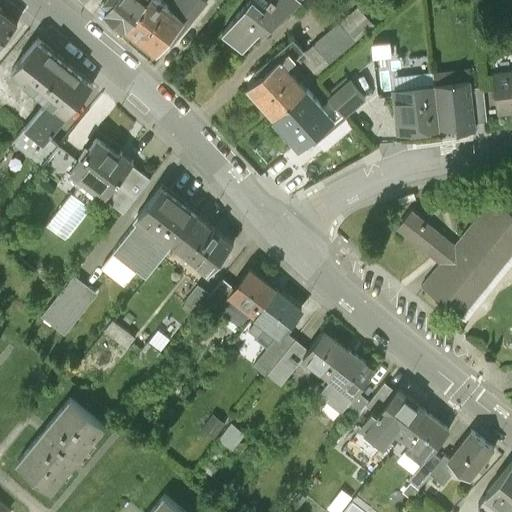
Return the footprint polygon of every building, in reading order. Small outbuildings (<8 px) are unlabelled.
[(107,0),(105,3),(109,6),(105,11),(126,28),(146,4),(141,0),(107,0)] [(158,0),(148,0),(146,4),(126,28),(157,54),(167,42),(185,21),(169,8),(158,0)] [(185,21),(167,42),(171,45),(206,2),(204,0),(175,0),(169,8),(185,21)] [(301,0),(251,0),(224,34),(245,50),(261,30),(265,32),(301,0)] [(0,47),(18,26),(0,10),(0,47)] [(288,65),(306,87),(370,33),(353,12),(304,52),(288,65)] [(304,52),(294,40),(256,70),(260,75),(249,84),(274,114),(306,87),(288,65),(304,52)] [(93,86),(38,42),(13,73),(50,103),(26,131),(44,146),(50,140),(93,86)] [(511,69),(493,71),(498,111),(511,109),(511,69)] [(434,82),(435,84),(439,126),(456,124),(456,130),(475,128),(474,122),(470,86),(470,78),(434,82)] [(330,99),(335,105),(344,116),(365,98),(351,81),(330,99)] [(399,130),(439,126),(435,84),(394,88),(399,130)] [(483,84),(470,86),(474,122),(487,120),(483,84)] [(326,112),(306,87),(274,114),(300,146),(313,136),(316,140),(344,116),(335,105),(326,112)] [(39,173),(60,148),(50,140),(44,146),(26,131),(13,148),(32,163),(29,165),(39,173)] [(117,158),(95,141),(77,162),(67,175),(70,177),(81,186),(83,184),(122,216),(149,182),(130,167),(132,164),(120,154),(117,158)] [(67,175),(77,162),(60,148),(39,173),(60,190),(70,177),(67,175)] [(197,214),(162,186),(134,220),(137,222),(112,252),(136,271),(145,278),(174,243),(197,214)] [(511,209),(493,195),(454,242),(449,237),(411,207),(396,225),(431,254),(435,257),(440,260),(421,283),(460,315),(511,251),(511,209)] [(90,214),(69,198),(44,229),(65,245),(90,214)] [(198,213),(197,214),(174,243),(210,271),(232,241),(205,220),(206,219),(198,213)] [(136,271),(112,252),(101,266),(125,285),(136,271)] [(276,287),(250,266),(235,285),(217,307),(239,325),(251,309),(255,313),(276,287)] [(72,311),(90,289),(73,276),(40,317),(62,335),(78,316),(72,311)] [(205,298),(217,307),(235,285),(223,276),(209,293),(205,298)] [(205,298),(209,293),(198,284),(185,300),(197,309),(205,298)] [(299,305),(276,287),(255,313),(258,315),(247,329),(254,334),(253,336),(266,346),(282,326),(299,305)] [(139,337),(115,321),(107,332),(131,349),(139,337)] [(275,364),(296,337),(282,326),(266,346),(252,364),(266,375),(275,364)] [(348,348),(324,329),(309,348),(303,355),(328,374),(348,348)] [(157,330),(138,355),(151,365),(170,339),(157,330)] [(288,374),(303,355),(309,348),(296,337),(275,364),(288,374)] [(374,369),(348,348),(328,374),(354,395),(357,390),(374,369)] [(373,408),(377,411),(379,409),(380,409),(396,389),(384,380),(369,400),(366,403),(373,409),(373,408)] [(402,434),(403,434),(424,407),(398,386),(396,389),(380,409),(379,409),(377,411),(373,408),(373,409),(361,423),(383,440),(393,427),(402,434)] [(357,390),(354,395),(343,407),(355,417),(366,403),(369,400),(357,390)] [(71,397),(17,461),(51,490),(104,424),(71,397)] [(431,449),(449,427),(424,407),(403,434),(412,441),(405,449),(421,462),(431,449)] [(236,446),(246,430),(217,411),(206,427),(236,446)] [(372,453),(383,440),(361,423),(350,436),(372,453)] [(493,445),(471,427),(449,456),(448,457),(454,462),(470,475),(476,467),(480,469),(485,463),(482,460),(493,445)] [(431,449),(421,462),(416,467),(428,476),(431,471),(430,470),(441,456),(431,449)] [(441,456),(430,470),(431,471),(443,480),(452,469),(449,467),(454,462),(448,457),(449,456),(445,452),(441,456)] [(478,500),(493,511),(511,511),(511,459),(478,500)] [(342,511),(354,489),(343,483),(331,505),(342,511)] [(185,511),(164,494),(148,511),(185,511)]
